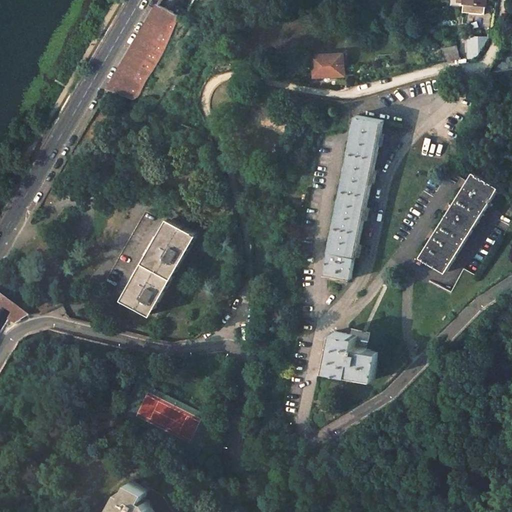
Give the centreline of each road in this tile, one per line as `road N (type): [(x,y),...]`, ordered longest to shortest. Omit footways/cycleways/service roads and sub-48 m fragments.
road 1 (residential): [(235,329),(248,254),(207,117),(210,86),(234,75),(340,95),(468,68),(496,43),(502,0)]
road 2 (residential): [(235,329),(246,372),(233,452),(257,469),(388,397),(511,281)]
road 3 (primary): [(0,236),(141,0)]
road 4 (residential): [(0,360),(23,330),(58,322),(174,351),(235,329)]
